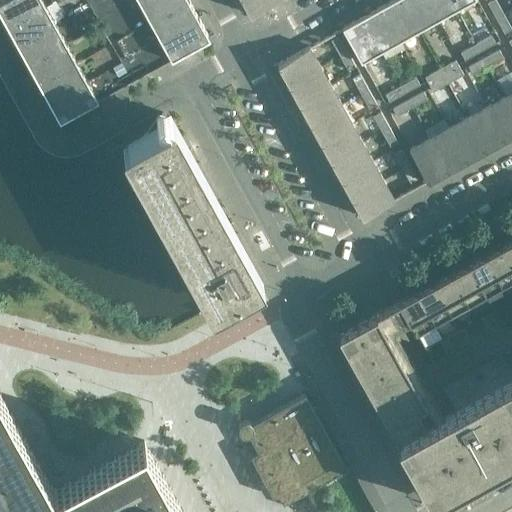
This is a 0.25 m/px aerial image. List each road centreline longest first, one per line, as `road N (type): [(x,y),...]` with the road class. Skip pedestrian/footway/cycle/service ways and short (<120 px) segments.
road 1 (residential): [(362,260),(242,55)]
road 2 (residential): [(188,86),(307,290)]
road 3 (residential): [(296,308),(401,511)]
road 4 (residential): [(362,260),(511,178)]
